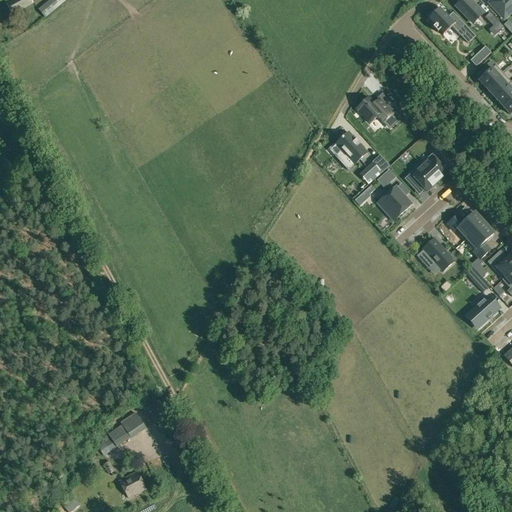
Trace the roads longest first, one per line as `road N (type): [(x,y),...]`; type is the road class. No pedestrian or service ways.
road 1 (track): [(238,511),(0,63)]
road 2 (residential): [(511,239),(462,184),(397,245)]
road 3 (residential): [(510,141),(401,22)]
